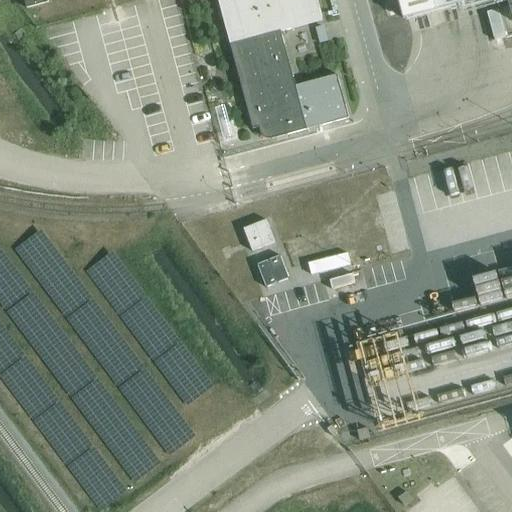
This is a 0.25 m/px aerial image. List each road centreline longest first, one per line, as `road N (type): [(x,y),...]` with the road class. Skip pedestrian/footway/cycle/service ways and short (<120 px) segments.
road 1 (unknown): [(313,394),(310,331),(327,311),(511,237)]
road 2 (unknown): [(511,99),(385,133),(354,0)]
road 3 (unknown): [(511,367),(367,408),(313,394)]
